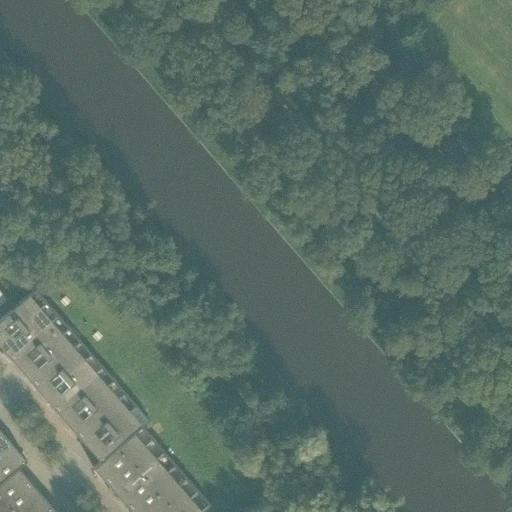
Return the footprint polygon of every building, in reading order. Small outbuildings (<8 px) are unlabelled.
[(0,318),(0,343),(47,303),(35,289),(0,318)] [(0,343),(0,347),(9,358),(58,316),(47,303),(0,343)] [(9,358),(20,371),(69,329),(58,316),(9,358)] [(20,371),(31,384),(80,342),(69,329),(20,371)] [(31,384),(42,397),(92,355),(80,342),(31,384)] [(42,397),(54,410),(103,367),(92,355),(42,397)] [(54,410),(65,423),(114,380),(103,367),(54,410)] [(65,423),(76,436),(125,393),(114,380),(65,423)] [(76,436),(87,449),(136,406),(125,393),(76,436)] [(87,449),(99,462),(141,426),(142,426),(148,420),(136,406),(87,449)] [(92,468),(104,482),(153,439),(142,426),(141,426),(99,462),(92,468)] [(0,436),(0,458),(14,447),(3,434),(0,436)] [(104,482),(115,495),(164,452),(153,439),(104,482)] [(0,458),(0,482),(17,467),(18,468),(26,461),(14,447),(0,458)] [(115,495),(127,508),(175,465),(164,452),(115,495)] [(127,508),(130,511),(147,511),(187,478),(175,465),(127,508)] [(0,506),(29,481),(18,468),(17,467),(0,482),(0,506)] [(147,511),(173,511),(198,491),(187,478),(147,511)] [(0,506),(0,511),(19,511),(40,494),(29,481),(0,506)] [(198,491),(173,511),(201,511),(210,505),(198,491)] [(19,511),(45,511),(52,507),(40,494),(19,511)]
